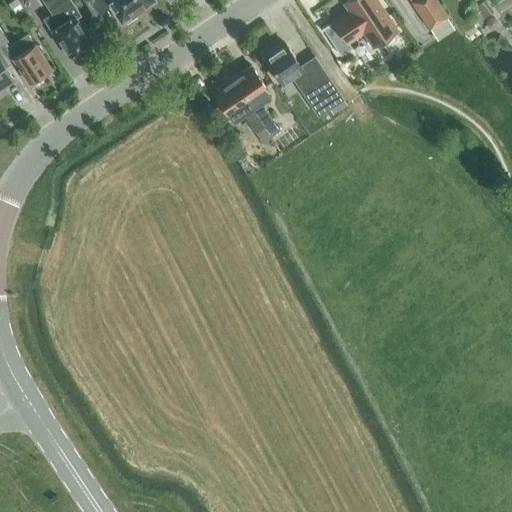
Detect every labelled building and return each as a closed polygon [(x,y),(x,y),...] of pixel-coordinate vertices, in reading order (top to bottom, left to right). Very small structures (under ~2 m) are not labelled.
[(15,12),(23,7),(17,0),(14,0),(9,3),(15,12)] [(42,0),(51,13),(43,18),(52,31),(60,43),(60,42),(69,56),(73,54),(76,54),(81,51),(83,47),(91,41),(82,28),(84,27),(77,17),(81,15),(74,4),(71,0),(42,0)] [(83,0),(94,17),(111,6),(121,22),(123,21),(125,23),(138,15),(135,12),(153,0),(83,0)] [(350,10),(332,22),(321,29),(322,30),(323,29),(340,55),(352,47),(348,41),(363,31),(374,46),(397,31),(376,0),(347,0),(345,2),(350,10)] [(411,0),(429,29),(430,28),(447,16),(436,0),(411,0)] [(473,3),(463,9),(469,18),(472,17),(479,12),(473,3)] [(481,3),(476,6),(480,13),(486,9),(481,3)] [(479,12),(472,17),(480,28),(482,26),(481,25),(483,23),(482,21),(484,20),(479,12)] [(447,16),(430,28),(436,38),(454,27),(453,26),(447,16)] [(486,21),(485,25),(488,28),(492,29),(495,27),(496,22),(493,19),(489,18),(486,21)] [(35,44),(34,44),(27,32),(7,46),(15,58),(13,59),(29,83),(33,81),(36,82),(41,79),(41,76),(51,68),(35,44)] [(268,54),(264,56),(282,83),(292,76),(311,104),(321,97),(328,108),(343,98),(315,56),(300,65),(284,42),(277,47),(275,46),(267,51),(268,54)] [(0,92),(15,82),(0,58),(0,92)] [(251,65),(232,78),(265,127),(273,121),(263,105),(258,98),(269,91),(251,65)] [(232,78),(213,91),(230,117),(241,110),(245,117),(256,133),(265,127),(232,78)] [(273,121),(265,127),(271,135),(279,129),(273,121)] [(265,127),(256,133),(262,142),(271,135),(265,127)] [(238,159),(246,153),(238,142),(230,148),(238,159)]
